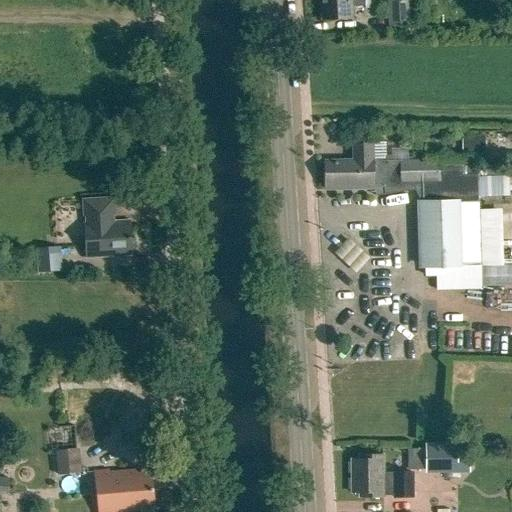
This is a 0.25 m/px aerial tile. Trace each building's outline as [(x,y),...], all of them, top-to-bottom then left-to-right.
[(351,7),(363,6),(362,0),(320,0),(321,20),(351,18),(351,7)] [(408,0),(386,0),(388,27),(410,25),(408,0)] [(458,203),(478,202),(477,158),(439,159),(440,160),(400,161),(400,160),(372,161),(372,144),(353,144),(353,161),(324,162),(324,185),(341,185),(341,189),(373,189),(373,188),(421,187),(423,267),(459,266),(458,203)] [(113,198),(82,200),(86,258),(131,255),(129,221),(114,222),(113,198)] [(62,271),(61,247),(37,249),(38,273),(62,271)] [(425,444),(425,473),(457,472),(457,443),(425,444)] [(424,448),(408,448),(408,469),(424,469),(424,448)] [(57,451),(59,475),(82,473),(80,449),(57,451)] [(358,455),(358,459),(351,459),(351,493),(359,493),(359,497),(383,497),(383,493),(393,493),(393,497),(413,497),(412,473),(383,473),(382,455),(358,455)] [(109,470),(94,472),(98,511),(139,511),(139,508),(154,506),(151,472),(135,474),(135,470),(109,473),(109,470)]
